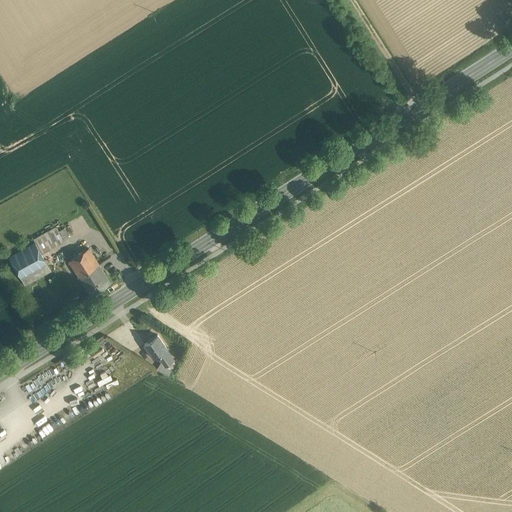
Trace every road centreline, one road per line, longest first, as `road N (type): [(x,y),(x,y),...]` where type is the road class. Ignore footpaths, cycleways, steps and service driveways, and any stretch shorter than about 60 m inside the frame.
road 1 (primary): [(511,47),(0,372)]
road 2 (track): [(418,107),(354,0)]
